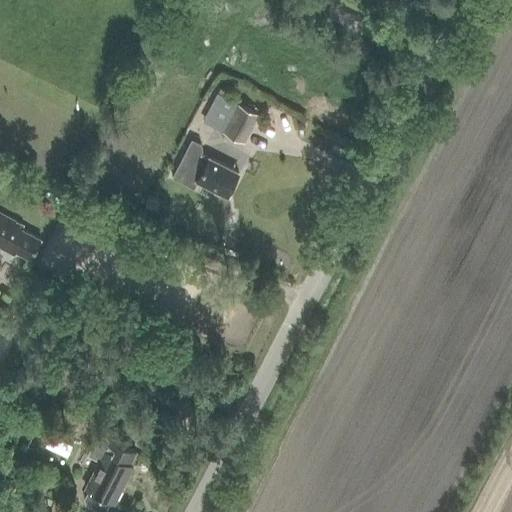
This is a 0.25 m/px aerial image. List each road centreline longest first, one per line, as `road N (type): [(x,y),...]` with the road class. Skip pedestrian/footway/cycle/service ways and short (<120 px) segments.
road 1 (unclassified): [(198,511),(462,0)]
road 2 (track): [(0,174),(302,308)]
road 3 (track): [(429,62),(297,0)]
